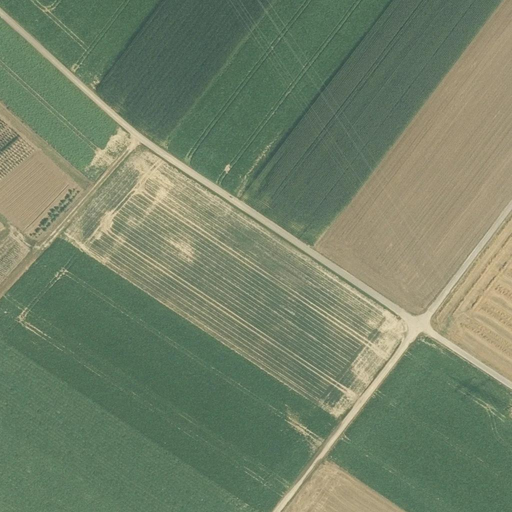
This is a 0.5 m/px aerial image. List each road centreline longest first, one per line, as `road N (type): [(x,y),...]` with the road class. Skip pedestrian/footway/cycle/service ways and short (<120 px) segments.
road 1 (track): [(420,329),(137,138),(0,11)]
road 2 (track): [(280,511),(420,329)]
road 3 (track): [(146,144),(47,256)]
road 4 (track): [(511,215),(420,329)]
